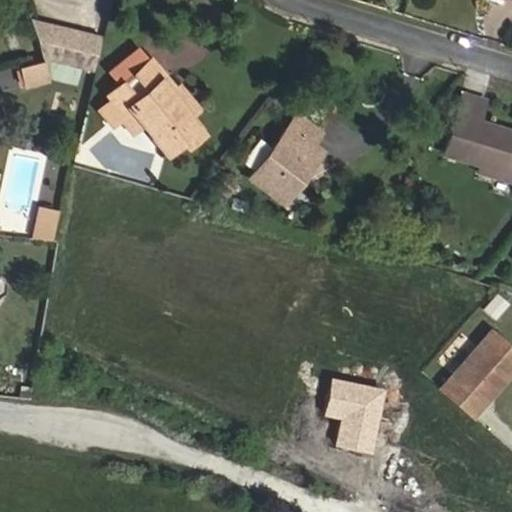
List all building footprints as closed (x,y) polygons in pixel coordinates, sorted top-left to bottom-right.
[(91,71),(100,35),(28,18),(42,59),(91,71)] [(174,88),(149,58),(130,74),(144,90),(158,78),(188,114),(196,108),(177,85),(174,88)] [(46,79),(40,60),(19,66),(24,85),(46,79)] [(188,114),(158,78),(144,90),(130,74),(105,94),(110,99),(98,109),(110,124),(118,117),(128,110),(139,123),(165,154),(182,140),(198,126),(188,114)] [(477,120),(483,99),(465,94),(459,115),(477,120)] [(130,131),(139,123),(128,110),(118,117),(130,131)] [(304,169),(319,149),(310,142),(318,131),(295,113),(247,176),(275,197),(299,166),(304,169)] [(511,173),(511,131),(477,120),(459,115),(447,153),(479,163),(511,173)] [(187,147),(204,133),(198,126),(182,140),(187,147)] [(511,173),(479,163),(477,170),(511,180),(511,173)] [(280,201),(304,169),(299,166),(275,197),(280,201)] [(35,204),(29,237),(50,240),(55,207),(35,204)] [(494,319),(507,302),(494,292),(481,310),(494,319)] [(511,351),(489,332),(441,390),(473,416),(511,369),(511,351)]
